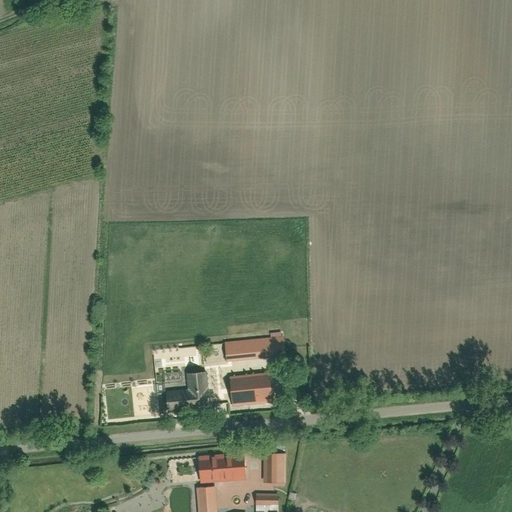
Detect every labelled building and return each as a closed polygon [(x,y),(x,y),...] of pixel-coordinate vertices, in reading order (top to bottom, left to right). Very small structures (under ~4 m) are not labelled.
[(225,343),(227,362),(288,357),(287,338),(225,343)] [(167,391),(169,416),(214,413),(211,372),(188,374),(189,390),(167,391)] [(184,381),(183,372),(167,373),(167,382),(184,381)] [(229,378),(232,406),(275,403),(273,375),(229,378)] [(158,391),(167,391),(167,383),(158,384),(158,391)] [(248,454),(200,458),(202,484),(250,480),(248,454)] [(289,456),(264,456),(264,484),(289,484),(289,456)] [(219,511),(218,486),(197,487),(199,511),(219,511)] [(281,493),(256,492),(256,505),(281,505),(281,493)]
